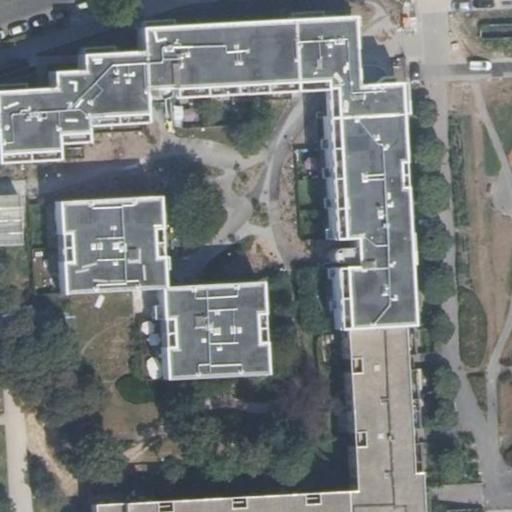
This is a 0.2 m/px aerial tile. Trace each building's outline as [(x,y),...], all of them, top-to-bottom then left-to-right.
[(0,167),(14,167),(51,165),(51,161),(50,147),(79,146),(79,130),(139,127),(139,95),(148,95),(149,101),(152,104),(156,104),(160,103),(162,100),(162,93),(169,93),(170,102),(293,95),(319,93),(350,91),(348,54),(345,21),(151,32),(135,33),(135,42),(136,55),(75,59),(76,74),(61,75),(45,76),(46,84),(46,92),(0,94),(0,167)] [(320,120),(322,149),(324,190),(327,242),(347,242),(347,251),(329,252),(325,257),(326,262),(329,267),(348,266),(348,272),(330,272),(332,328),(357,327),(404,324),(392,89),(350,91),(319,93),(319,99),(319,104),(322,103),(323,120),(320,120)] [(56,291),(56,294),(56,296),(65,296),(85,295),(153,293),(152,292),(155,291),(158,289),(156,268),(152,201),(53,207),(56,291)] [(178,290),(155,291),(152,292),(153,293),(158,377),(161,377),(161,382),(186,381),(260,376),(260,374),(257,319),(255,286),(180,290),(178,290)] [(424,354),(423,323),(404,324),(357,327),(358,350),(365,488),(346,489),(168,498),(107,501),(107,511),(432,511),(429,444),(420,444),(419,430),(428,429),(425,369),(415,370),(414,355),(424,354)]
